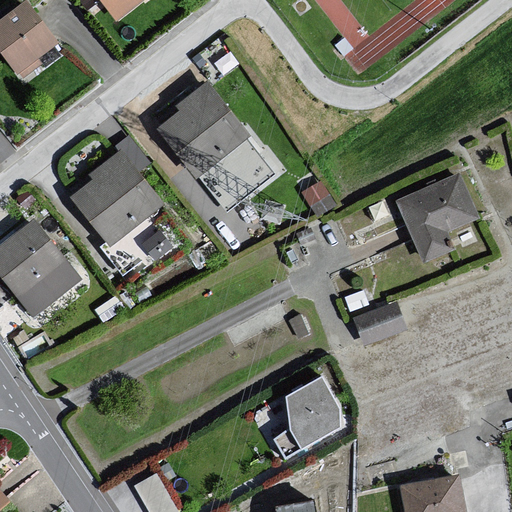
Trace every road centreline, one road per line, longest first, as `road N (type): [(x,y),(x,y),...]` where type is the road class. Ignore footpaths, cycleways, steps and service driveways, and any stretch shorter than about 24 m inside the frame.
road 1 (residential): [(251,0),(322,91),(365,103),(406,81),(507,0)]
road 2 (residential): [(0,183),(233,0)]
road 3 (residential): [(92,511),(11,393)]
